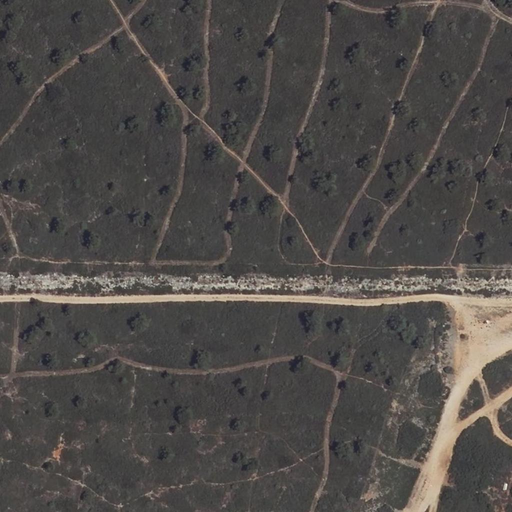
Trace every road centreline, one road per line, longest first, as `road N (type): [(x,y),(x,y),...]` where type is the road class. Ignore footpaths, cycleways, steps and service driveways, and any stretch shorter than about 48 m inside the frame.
road 1 (track): [(0,298),(511,298)]
road 2 (track): [(416,511),(465,372),(511,339)]
